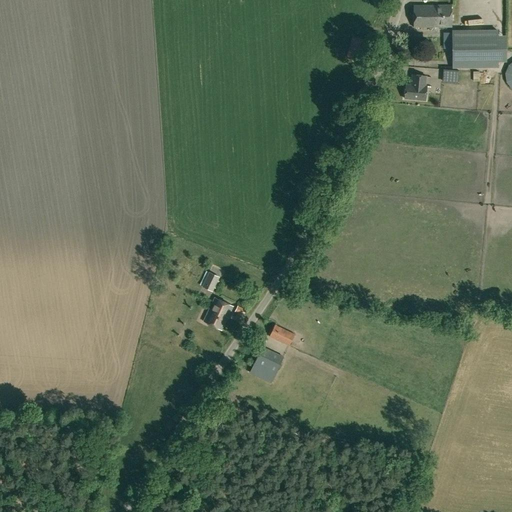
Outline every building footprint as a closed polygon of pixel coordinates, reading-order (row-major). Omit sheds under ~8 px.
[(413,27),(452,27),(451,5),(413,5),(413,27)] [(453,67),(498,67),(498,31),(452,31),(453,67)] [(458,82),(458,70),(446,69),(445,81),(458,82)] [(460,82),(482,83),(482,72),(461,71),(460,82)] [(425,100),(426,86),(425,86),(426,75),(412,74),(411,84),(405,84),(404,98),(425,100)] [(203,286),(213,290),(219,277),(209,272),(203,286)] [(233,306),(230,304),(215,297),(211,304),(203,321),(221,329),(233,306)] [(242,315),(244,309),(237,306),(234,312),(242,315)] [(289,345),(295,334),(275,324),(269,336),(289,345)] [(277,371),(284,357),(262,346),(255,361),(277,371)]
